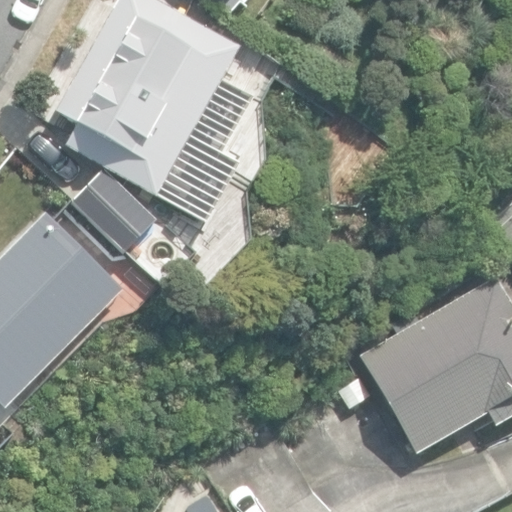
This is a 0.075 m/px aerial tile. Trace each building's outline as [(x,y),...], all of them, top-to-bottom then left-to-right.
[(203,224),(239,161),(223,152),(254,96),(221,78),(238,46),(155,0),(115,0),(53,112),(74,124),(62,146),(104,169),(203,224)] [(98,168),(71,197),(122,247),(152,216),(98,168)] [(0,259),(0,399),(8,408),(127,288),(49,210),(0,259)] [(363,354),(419,454),(490,413),(497,425),(511,416),(511,305),(497,279),(363,354)] [(337,392),(349,410),(370,397),(359,379),(337,392)] [(224,483),(249,467),(235,446),(211,462),(224,483)]
